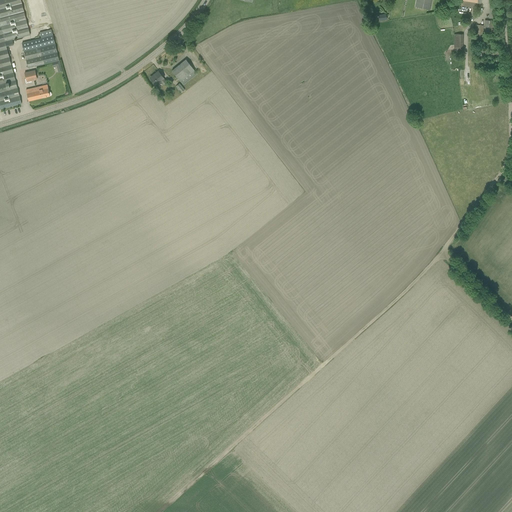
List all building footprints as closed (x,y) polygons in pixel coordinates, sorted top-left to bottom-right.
[(0,0),(0,109),(21,103),(5,41),(30,34),(20,0),(0,0)] [(429,10),(431,0),(407,0),(406,10),(414,12),(415,7),(429,10)] [(461,0),(460,6),(472,7),(470,17),(471,17),(471,18),(474,19),(474,17),(475,17),(476,8),(477,3),(481,4),(481,0),(461,0)] [(488,0),(489,16),(486,16),(486,18),(489,18),(495,18),(495,0),(488,0)] [(495,21),(485,20),(484,34),(492,35),(492,28),(494,28),(495,21)] [(41,38),(22,43),(28,68),(44,64),(59,60),(51,29),(40,32),(41,38)] [(454,34),(454,55),(463,55),(463,47),(463,34),(454,34)] [(172,71),(180,82),(183,85),(197,74),(186,60),(172,71)] [(35,70),(24,72),(27,82),(34,80),(33,77),(36,77),(35,73),(37,72),(36,70),(35,70)] [(150,78),(153,82),(155,85),(160,80),(163,84),(166,82),(163,78),(158,71),(155,74),(150,78)] [(181,93),(186,89),(180,82),(175,86),(181,93)] [(47,84),(25,90),(28,101),(50,96),(51,95),(51,94),(51,93),(50,92),(49,92),(47,84)]
